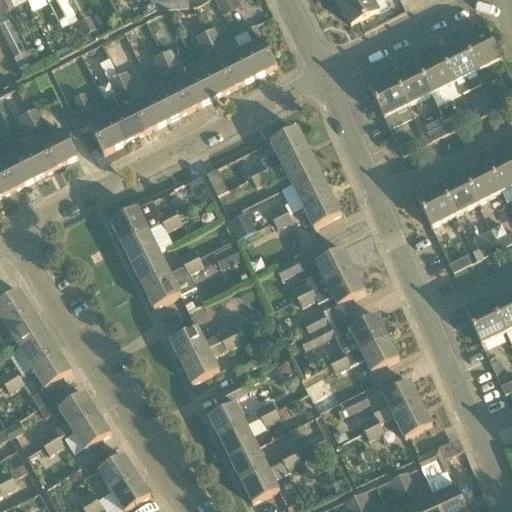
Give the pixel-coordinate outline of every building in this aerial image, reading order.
[(0,0),(0,7),(5,17),(27,6),(24,0),(0,0)] [(65,0),(56,0),(48,5),(60,28),(63,26),(66,31),(78,24),(65,0)] [(187,0),(156,0),(157,15),(188,14),(187,0)] [(215,0),(213,1),(223,21),(242,11),(240,7),(245,4),(243,0),(215,0)] [(370,0),(347,0),(339,4),(352,29),(379,16),(370,0)] [(26,55),(10,25),(0,30),(18,64),(27,60),(25,56),(26,55)] [(248,34),(235,42),(256,82),(277,71),(256,29),(248,34)] [(215,32),(205,37),(213,52),(222,47),(215,32)] [(479,76),(502,64),(487,33),(463,45),(479,76)] [(213,52),(205,37),(196,42),(204,57),(213,52)] [(234,93),(256,82),(235,42),(236,45),(223,51),(228,62),(220,65),(234,93)] [(455,88),(479,76),(463,45),(440,57),(455,88)] [(162,59),(169,74),(179,69),(172,54),(162,59)] [(432,100),(455,88),(440,57),(416,69),(432,100)] [(169,74),(162,59),(154,63),(159,73),(161,78),(169,74)] [(212,104),(234,93),(220,65),(198,76),(212,104)] [(432,100),(416,69),(393,80),(408,111),(432,100)] [(119,81),(126,95),(135,91),(128,76),(119,81)] [(190,115),(212,104),(198,76),(177,87),(190,115)] [(385,123),(408,111),(393,80),(369,92),(385,123)] [(147,137),(133,109),(126,95),(119,81),(110,86),(115,96),(117,100),(114,102),(121,115),(111,120),(125,148),(147,137)] [(190,115),(177,87),(155,98),(169,126),(190,115)] [(491,106),(496,114),(511,106),(511,99),(510,96),(491,106)] [(83,118),(92,113),(84,98),(75,103),(83,118)] [(147,137),(169,126),(155,98),(133,109),(147,137)] [(496,114),(491,106),(475,114),(479,123),(496,114)] [(44,127),(37,113),(29,117),(36,131),(44,127)] [(27,136),(36,131),(29,117),(20,122),(27,136)] [(103,159),(125,148),(111,120),(90,131),(103,159)] [(464,120),(446,129),(451,137),(468,129),(464,120)] [(425,130),(433,146),(451,137),(446,129),(443,121),(425,130)] [(79,162),(65,135),(54,141),(47,127),(44,127),(36,131),(43,147),(56,174),(79,162)] [(270,146),(277,159),(262,166),(263,168),(248,175),(252,182),(309,154),(298,132),(270,146)] [(417,143),(400,152),(403,161),(421,152),(417,143)] [(22,157),(35,184),(56,174),(43,147),(22,157)] [(320,176),(309,154),(252,182),(257,192),(271,184),(273,188),(288,180),(293,189),(320,176)] [(502,197),(511,192),(511,158),(510,154),(486,166),(502,197)] [(35,184),(22,157),(0,168),(14,195),(35,184)] [(479,209),(502,197),(486,166),(463,178),(479,209)] [(0,202),(14,195),(0,168),(0,202)] [(228,195),(218,173),(207,179),(218,200),(228,195)] [(293,189),(304,211),(331,198),(320,176),(293,189)] [(479,209),(463,178),(439,190),(455,221),(479,209)] [(202,181),(189,188),(200,209),(213,203),(202,181)] [(432,233),(455,221),(439,190),(416,202),(432,233)] [(342,219),(331,198),(304,211),(315,233),(342,219)] [(111,226),(122,248),(149,234),(162,228),(178,221),(174,211),(160,218),(153,205),(111,226)] [(289,218),(285,211),(270,218),(274,226),(289,218)] [(231,226),(240,243),(255,235),(246,218),(231,226)] [(289,218),(274,226),(278,235),(293,227),(289,218)] [(178,221),(162,228),(167,237),(182,229),(178,221)] [(122,248),(133,270),(160,256),(149,234),(122,248)] [(500,254),(496,246),(491,235),(474,244),(484,262),(500,254)] [(511,237),(496,246),(500,254),(511,248),(511,237)] [(216,258),(224,274),(242,265),(234,249),(216,258)] [(317,267),(322,277),(306,284),(308,288),(293,296),(297,304),(355,275),(344,253),(317,267)] [(180,262),(184,271),(200,263),(196,255),(180,262)] [(160,256),(133,270),(143,292),(171,277),(160,256)] [(450,269),(454,277),(472,268),(468,259),(450,269)] [(154,313),(196,292),(190,278),(204,271),(200,263),(184,271),(171,277),(143,292),(154,313)] [(282,285),(303,275),(298,264),(277,274),(282,285)] [(366,297),(355,275),(297,304),(302,314),(317,306),(319,308),(334,301),(339,311),(366,297)] [(20,295),(0,307),(0,320),(7,332),(33,315),(20,295)] [(511,296),(490,307),(506,338),(511,334),(511,296)] [(482,350),(506,338),(490,307),(467,318),(482,350)] [(46,336),(33,315),(7,332),(0,336),(0,348),(12,340),(20,352),(46,336)] [(309,338),(330,328),(324,317),(297,331),(302,342),(309,338)] [(350,333),(357,347),(327,362),(331,370),(388,341),(377,319),(350,333)] [(330,328),(309,338),(300,345),(306,357),(337,342),(330,328)] [(234,331),(205,345),(198,332),(171,346),(182,368),(209,354),(238,340),(234,331)] [(20,352),(33,373),(59,356),(46,336),(20,352)] [(182,368),(193,390),(220,376),(214,364),(227,357),(243,349),(238,340),(209,354),(182,368)] [(388,341),(331,370),(336,379),(366,364),(372,377),(399,363),(388,341)] [(72,377),(59,356),(33,373),(46,393),(72,377)] [(491,366),(502,387),(511,382),(511,357),(511,356),(491,366)] [(234,367),(239,378),(259,368),(254,357),(234,367)] [(2,381),(7,389),(19,381),(14,373),(2,381)] [(24,390),(19,381),(7,389),(12,397),(24,390)] [(248,383),(219,398),(225,409),(254,394),(248,383)] [(511,385),(502,390),(506,399),(511,396),(511,385)] [(380,429),(395,421),(422,408),(411,386),(384,399),(389,411),(374,419),(375,421),(361,429),(365,437),(380,429)] [(342,423),(371,409),(364,396),(336,412),(342,423)] [(40,444),(45,452),(59,443),(72,435),(98,418),(85,397),(59,414),(67,427),(55,435),(40,444)] [(262,423),(276,416),(272,407),(257,414),(262,423)] [(209,422),(220,443),(248,429),(237,408),(209,422)] [(433,430),(422,408),(395,421),(406,443),(433,430)] [(262,423),(266,432),(280,425),(276,416),(262,423)] [(112,439),(98,418),(72,435),(86,456),(112,439)] [(21,426),(4,434),(9,444),(25,436),(21,426)] [(231,465),(259,451),(248,429),(220,443),(231,465)] [(385,439),(380,429),(365,437),(370,446),(385,439)] [(0,448),(9,444),(4,434),(0,435),(0,448)] [(65,452),(59,443),(45,452),(50,461),(65,452)] [(281,495),(276,484),(290,478),(288,473),(323,455),(330,468),(337,465),(327,445),(312,452),(297,459),(283,466),(270,473),(242,487),(253,509),(281,495)] [(278,457),(283,466),(297,459),(293,450),(278,457)] [(231,465),(242,487),(270,473),(265,463),(259,451),(231,465)] [(439,452),(417,461),(428,486),(435,501),(440,511),(466,511),(457,490),(450,493),(444,479),(450,476),(439,452)] [(138,480),(124,459),(98,476),(112,497),(138,480)] [(0,489),(14,483),(28,476),(24,469),(0,480),(0,489)] [(399,481),(406,497),(415,493),(408,478),(399,481)] [(138,480),(112,497),(121,511),(133,511),(151,501),(138,480)] [(406,497),(399,481),(390,485),(397,501),(406,497)] [(14,483),(0,489),(0,501),(19,492),(14,483)] [(79,505),(83,511),(87,511),(98,505),(92,497),(79,505)] [(369,511),(364,498),(354,502),(358,511),(369,511)] [(413,511),(440,511),(435,501),(413,511)] [(358,511),(354,502),(345,506),(347,511),(358,511)]
